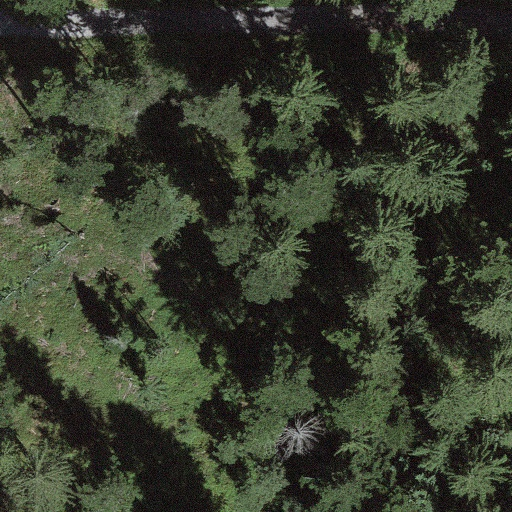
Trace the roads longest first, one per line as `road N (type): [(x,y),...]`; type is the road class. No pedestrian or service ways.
road 1 (track): [(0,29),(335,15)]
road 2 (track): [(335,15),(465,14),(511,23)]
